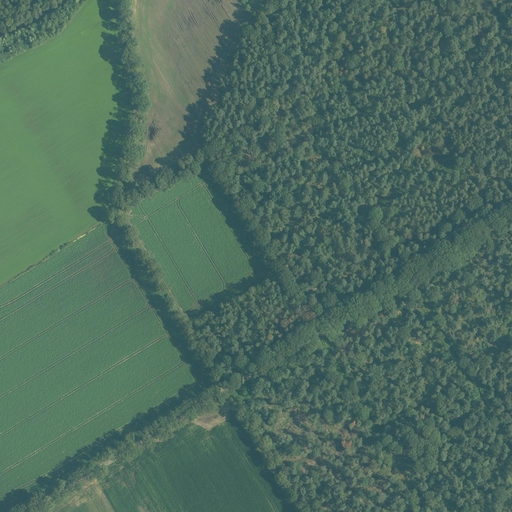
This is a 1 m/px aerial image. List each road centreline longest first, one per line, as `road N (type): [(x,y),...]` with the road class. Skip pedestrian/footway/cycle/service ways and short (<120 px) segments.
road 1 (unclassified): [(22,511),(511,215)]
road 2 (track): [(226,389),(120,208),(138,109),(127,0)]
